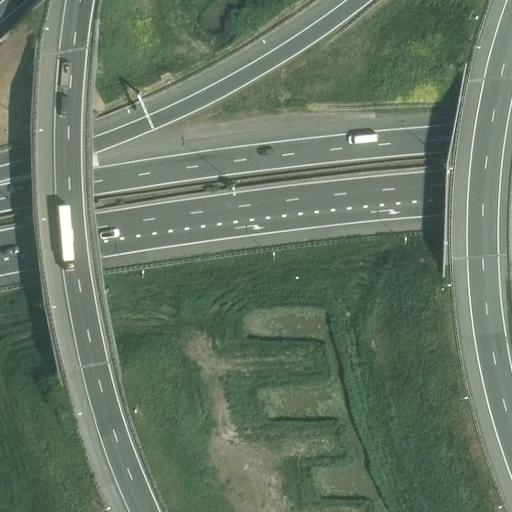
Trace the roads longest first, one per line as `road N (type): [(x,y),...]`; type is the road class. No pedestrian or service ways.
road 1 (motorway): [(72,0),(63,144),(68,239),(96,380),(144,511)]
road 2 (motorway): [(0,253),(332,202),(511,189)]
road 3 (motorway): [(511,135),(237,161),(0,199)]
road 4 (motorway): [(365,0),(152,124),(0,177)]
road 5 (motorway): [(511,40),(485,162),(482,246),(494,360),(511,430)]
